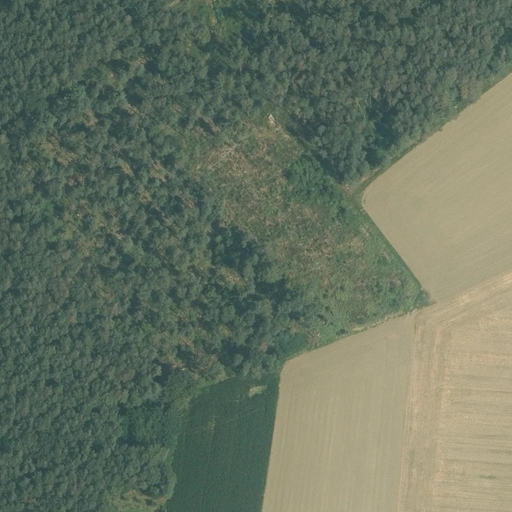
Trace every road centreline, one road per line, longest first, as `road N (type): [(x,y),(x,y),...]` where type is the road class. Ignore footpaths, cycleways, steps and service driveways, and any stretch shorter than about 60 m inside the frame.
road 1 (track): [(433,310),(203,0)]
road 2 (track): [(182,0),(0,147)]
road 3 (track): [(352,199),(511,74)]
